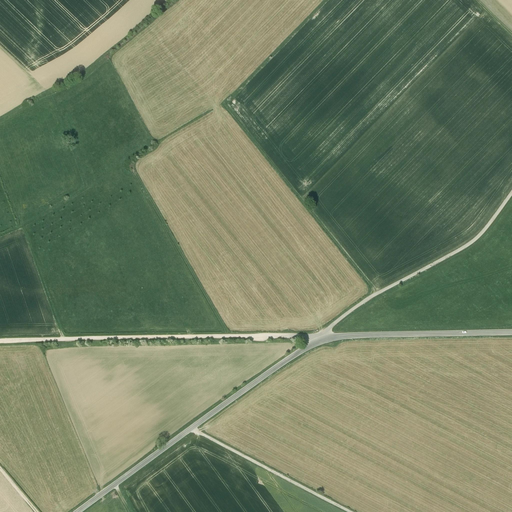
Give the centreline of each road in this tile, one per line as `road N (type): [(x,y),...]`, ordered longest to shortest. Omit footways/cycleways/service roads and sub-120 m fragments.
road 1 (track): [(0,342),(322,339)]
road 2 (tertiary): [(78,511),(322,339)]
road 3 (unclassified): [(322,339),(346,314),(472,241),(511,193)]
road 4 (track): [(129,163),(227,337)]
road 5 (tertiary): [(322,339),(511,331)]
road 6 (track): [(349,511),(191,428)]
